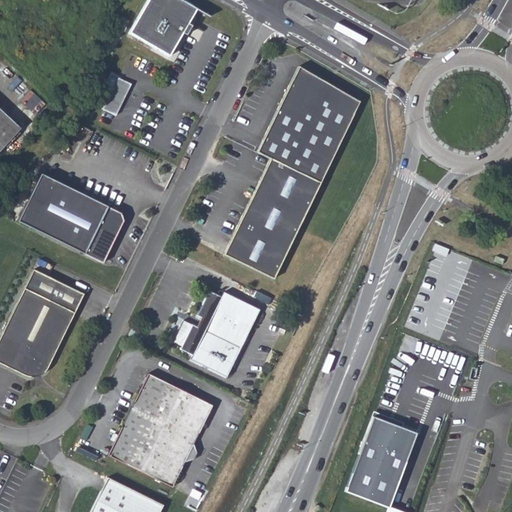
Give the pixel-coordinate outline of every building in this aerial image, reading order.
[(180,0),(145,0),(126,35),(166,58),(180,34),(184,37),(189,27),(186,25),(195,9),(180,0)] [(360,103),(299,67),(256,153),(269,159),(222,254),(272,279),(360,103)] [(128,85),(115,79),(101,111),(113,116),(128,85)] [(0,115),(0,146),(15,129),(0,115)] [(119,213),(38,173),(15,220),(101,263),(122,221),(119,213)] [(0,335),(0,363),(21,374),(26,376),(32,376),(38,375),(42,372),(46,368),(48,365),(83,294),(32,269),(0,335)] [(218,291),(206,285),(199,299),(198,304),(198,308),(197,312),(196,315),(195,318),(194,321),(193,324),(192,325),(180,319),(170,338),(179,342),(179,344),(191,350),(188,355),(222,372),(255,304),(220,287),(218,291)] [(194,321),(182,315),(180,319),(192,325),(193,324),(194,321)] [(145,370),(105,453),(168,483),(208,401),(145,370)] [(373,416),(345,492),(388,507),(417,432),(373,416)] [(102,476),(84,511),(153,511),(158,503),(102,476)]
